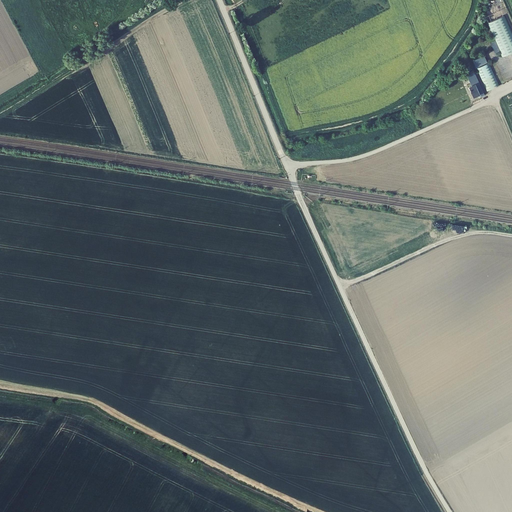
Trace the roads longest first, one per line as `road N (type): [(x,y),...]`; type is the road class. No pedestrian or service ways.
road 1 (unclassified): [(286,164),(449,511)]
road 2 (residential): [(286,164),(367,154),(494,99)]
road 3 (track): [(511,235),(454,236),(341,287)]
road 4 (unclassified): [(224,11),(286,164)]
